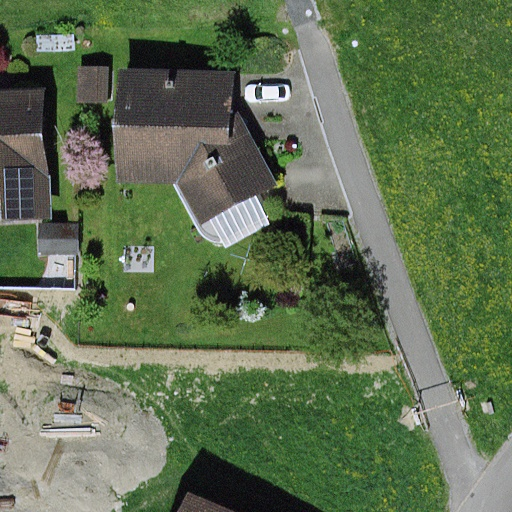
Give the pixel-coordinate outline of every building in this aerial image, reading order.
[(110,104),(111,68),(81,67),(80,103),(110,104)] [(234,72),(121,70),(119,183),(181,184),(202,226),(213,221),(228,249),(274,225),(258,196),(278,186),(234,101),(234,72)] [(47,90),(0,92),(0,222),(53,220),(47,90)] [(80,225),(40,226),(40,254),(81,254),(80,225)] [(239,511),(191,491),(181,511),(239,511)]
